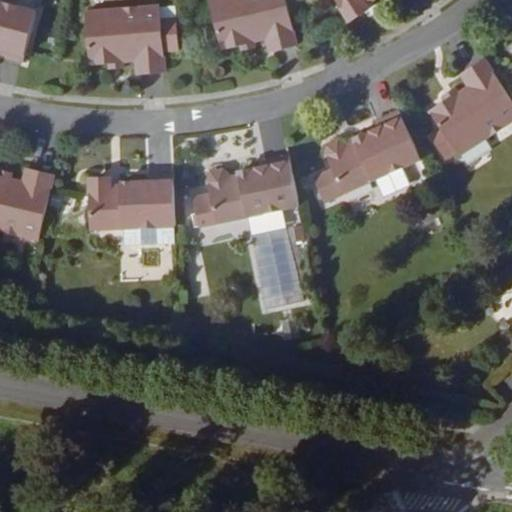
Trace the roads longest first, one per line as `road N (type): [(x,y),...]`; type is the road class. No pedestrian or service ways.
road 1 (residential): [(0,109),(48,120),(193,121),(295,99),(388,59),(481,0)]
road 2 (secondary): [(452,469),(0,386)]
